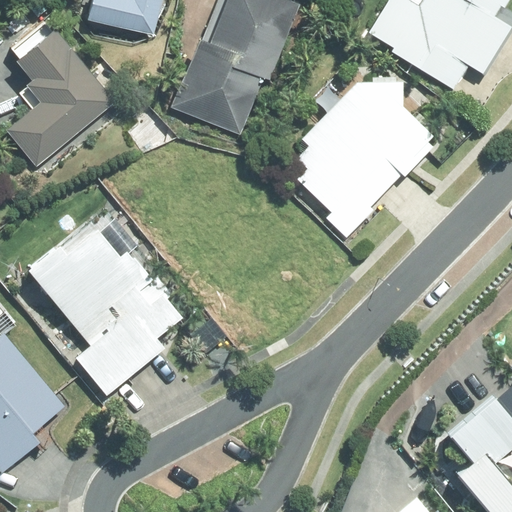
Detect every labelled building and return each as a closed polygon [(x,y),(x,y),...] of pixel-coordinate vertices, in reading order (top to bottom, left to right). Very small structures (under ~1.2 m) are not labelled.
[(87,0),(86,6),(150,24),(156,0),(87,0)] [(196,23),(169,98),(239,131),(261,71),(268,73),(295,0),(218,0),(209,28),(196,23)] [(511,43),(511,22),(509,21),(511,15),(511,0),(377,0),(365,19),(461,87),(479,62),(492,71),(511,43)] [(27,76),(17,84),(29,99),(4,119),(35,156),(112,94),(50,17),(13,46),(29,65),(22,70),(27,76)] [(103,59),(94,66),(102,76),(111,70),(103,59)] [(328,202),(323,207),(344,229),(372,202),(368,197),(431,138),(426,132),(432,125),(401,92),(401,68),(360,68),(299,126),(307,135),(295,146),(305,158),(296,168),(328,202)] [(53,234),(21,258),(17,262),(61,312),(82,341),(69,350),(98,391),(161,345),(151,332),(177,313),(165,296),(167,295),(148,270),(145,272),(121,239),(111,246),(89,216),(57,239),(53,234)] [(228,343),(213,325),(192,342),(207,360),(228,343)] [(0,462),(1,464),(32,438),(40,447),(41,447),(20,422),(29,415),(35,421),(56,403),(46,389),(0,335),(0,462)] [(471,511),(511,511),(511,425),(496,407),(446,451),(469,477),(453,491),(471,511)] [(438,511),(437,510),(434,511),(428,511),(417,498),(410,504),(400,511),(438,511)]
